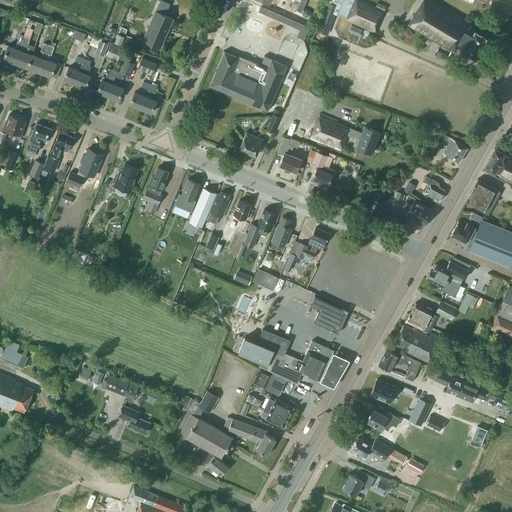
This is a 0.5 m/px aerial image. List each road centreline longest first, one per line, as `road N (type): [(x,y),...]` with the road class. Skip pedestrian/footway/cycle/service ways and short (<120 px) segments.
road 1 (primary): [(276,511),(423,251)]
road 2 (tertiary): [(423,251),(162,151)]
road 3 (primary): [(423,251),(511,97)]
road 4 (tertiary): [(162,151),(0,89)]
road 5 (residential): [(228,0),(162,151)]
